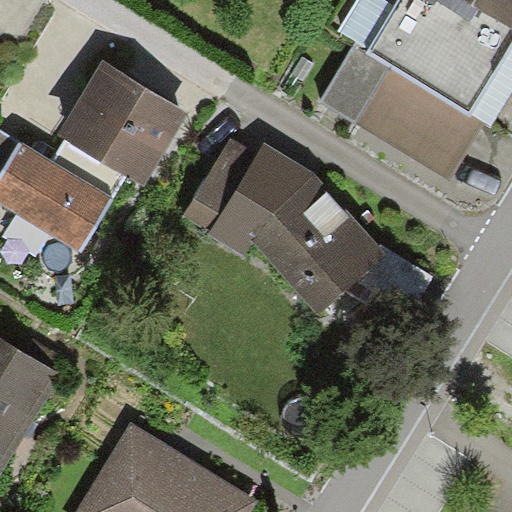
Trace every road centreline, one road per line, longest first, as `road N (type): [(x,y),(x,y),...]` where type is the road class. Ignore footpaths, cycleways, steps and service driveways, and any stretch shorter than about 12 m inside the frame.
road 1 (residential): [(91,0),(500,254)]
road 2 (residential): [(340,511),(500,254)]
